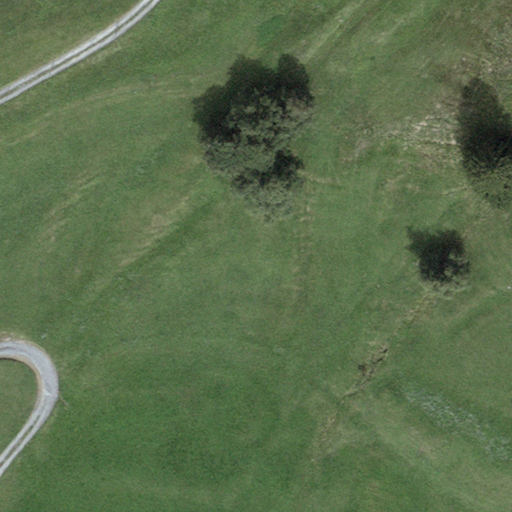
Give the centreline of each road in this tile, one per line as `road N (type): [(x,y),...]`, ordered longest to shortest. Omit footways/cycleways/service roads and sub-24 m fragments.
road 1 (track): [(0,104),(157,0)]
road 2 (track): [(0,466),(32,427),(45,388),(36,351),(0,350)]
